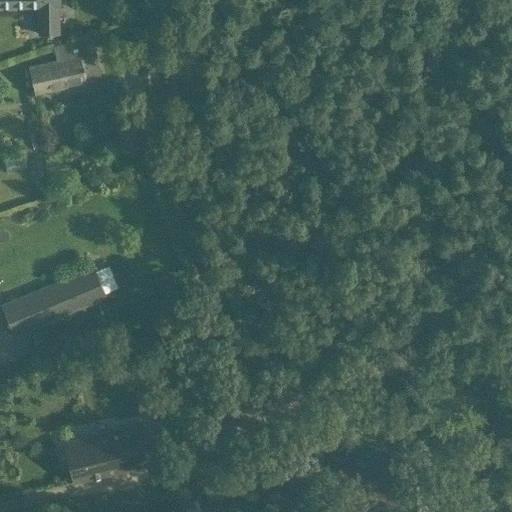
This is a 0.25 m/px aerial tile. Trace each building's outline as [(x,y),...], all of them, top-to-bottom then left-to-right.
[(61,4),(60,0),(0,0),(0,4),(38,4),(39,33),(59,33),(58,4),(61,4)] [(29,65),(35,92),(100,78),(92,38),(53,46),(56,60),(30,66),(30,65),(29,65)] [(106,119),(109,136),(125,133),(122,116),(106,119)] [(106,290),(119,284),(109,262),(95,268),(106,290)] [(94,265),(1,304),(14,337),(107,297),(94,265)] [(142,352),(148,376),(176,369),(170,345),(142,352)] [(200,409),(193,382),(162,390),(169,417),(200,409)] [(147,462),(138,424),(65,441),(74,479),(147,462)]
